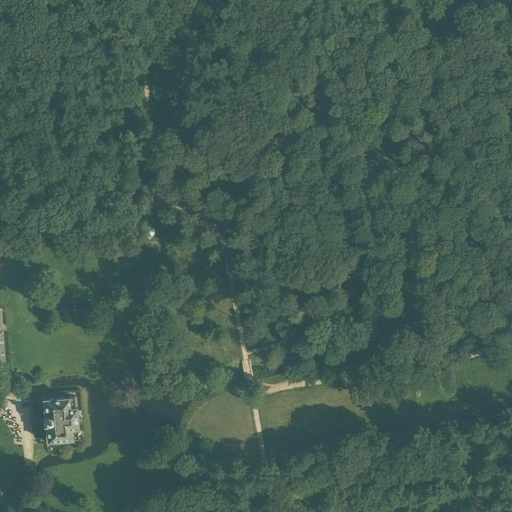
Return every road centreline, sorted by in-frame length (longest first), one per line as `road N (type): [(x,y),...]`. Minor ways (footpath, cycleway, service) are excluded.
road 1 (track): [(511,343),(252,392)]
road 2 (track): [(138,0),(154,167),(166,206)]
road 3 (track): [(0,99),(166,206)]
road 4 (track): [(166,206),(0,196)]
road 5 (track): [(263,511),(266,477),(252,392)]
